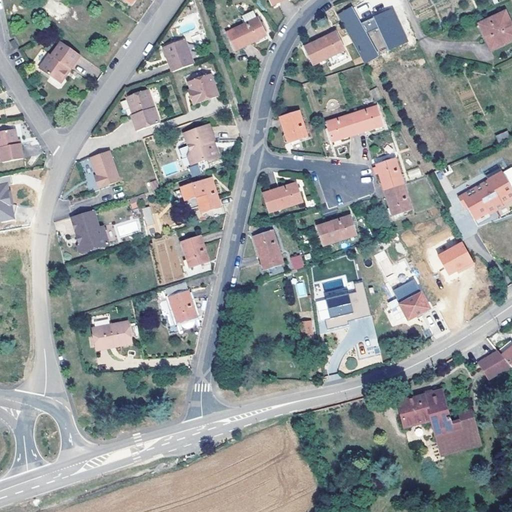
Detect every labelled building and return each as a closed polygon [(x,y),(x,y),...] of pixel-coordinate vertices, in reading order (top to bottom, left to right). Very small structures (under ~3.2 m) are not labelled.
[(364,63),(378,56),(352,6),(338,13),(364,63)] [(389,50),(409,40),(392,7),(362,22),(367,33),(377,28),(389,50)] [(258,18),(254,10),(243,16),(246,23),(258,18)] [(511,26),(506,13),(481,24),(492,49),(511,39),(511,26)] [(259,18),(258,18),(246,23),(227,33),(235,50),(267,35),(259,18)] [(336,32),(305,47),(314,65),(345,50),(336,32)] [(169,62),(173,72),(195,63),(186,39),(167,46),(172,61),(169,62)] [(14,51),(19,48),(14,40),(10,43),(14,51)] [(72,70),(81,56),(62,43),(52,55),(50,54),(40,68),(58,82),(68,68),(72,70)] [(164,46),(169,62),(172,61),(167,46),(164,46)] [(62,84),(72,70),(68,68),(58,82),(62,84)] [(191,95),(189,96),(192,105),(218,98),(211,76),(188,82),(190,90),(191,95)] [(131,115),(136,131),(159,123),(148,90),(127,97),(130,107),(133,107),(135,114),(131,115)] [(377,106),(352,114),(359,133),(377,128),(383,126),(377,106)] [(300,111),(280,117),(289,143),(308,137),(300,111)] [(359,133),(352,114),(327,122),(333,142),(343,138),(359,133)] [(218,157),(214,145),(211,146),(210,142),(212,141),(214,140),(207,124),(182,134),(189,152),(188,156),(192,166),(205,161),(208,161),(218,157)] [(18,145),(17,141),(19,141),(16,130),(0,133),(0,150),(1,150),(4,164),(25,160),(22,144),(18,145)] [(498,137),(501,144),(511,138),(511,137),(509,132),(498,137)] [(120,181),(109,150),(90,157),(98,179),(95,180),(98,189),(120,181)] [(384,191),(405,184),(396,159),(377,165),(380,178),(384,191)] [(189,167),(192,177),(201,174),(198,164),(189,167)] [(495,212),(503,208),(502,205),(511,200),(511,190),(499,166),(490,170),(495,179),(490,182),(458,197),(464,208),(468,207),(474,219),(494,210),(495,212)] [(410,179),(421,175),(418,168),(407,171),(410,179)] [(495,179),(490,170),(485,173),(490,182),(495,179)] [(86,173),(87,185),(96,184),(94,172),(86,173)] [(197,198),(202,213),(222,207),(213,178),(181,188),(186,201),(197,198)] [(147,183),(150,192),(159,188),(155,180),(147,183)] [(0,221),(14,220),(9,182),(0,183),(0,221)] [(297,182),(264,193),(269,213),(303,202),(297,182)] [(413,209),(405,184),(384,191),(389,204),(392,215),(413,209)] [(183,218),(202,213),(197,198),(186,201),(179,203),(183,218)] [(149,206),(141,209),(146,226),(154,224),(149,206)] [(90,210),(67,216),(72,235),(75,234),(77,243),(75,244),(73,247),(75,252),(78,253),(105,246),(99,227),(95,228),(90,210)] [(332,222),(318,226),(324,246),(357,236),(351,216),(332,222)] [(273,231),(254,236),(265,270),(284,264),(273,231)] [(190,267),(210,261),(202,235),(182,242),(190,267)] [(464,241),(438,252),(447,276),(474,265),(464,241)] [(289,258),(293,270),(304,266),(300,254),(289,258)] [(396,295),(417,284),(413,276),(392,288),(396,295)] [(356,292),(349,293),(354,318),(370,315),(363,281),(354,283),(356,292)] [(304,282),(294,283),(296,298),(306,296),(304,282)] [(194,318),(197,317),(187,283),(168,289),(179,322),(180,322),(194,318)] [(430,308),(417,284),(396,295),(408,320),(430,308)] [(323,300),(329,319),(325,320),(328,328),(356,320),(347,293),(323,300)] [(318,312),(327,310),(325,299),(316,301),(318,312)] [(387,301),(393,325),(403,323),(397,299),(387,301)] [(300,325),(311,323),(310,313),(298,315),(300,325)] [(194,318),(180,322),(182,326),(185,327),(195,324),(196,322),(194,318)] [(97,351),(132,343),(128,322),(93,330),(97,351)] [(314,342),(311,323),(300,325),(302,343),(314,342)] [(511,346),(501,355),(510,366),(511,368),(511,346)] [(501,355),(498,352),(480,363),(490,379),(510,366),(501,355)] [(482,445),(472,410),(450,416),(442,390),(398,402),(405,428),(432,420),(442,456),(482,445)]
